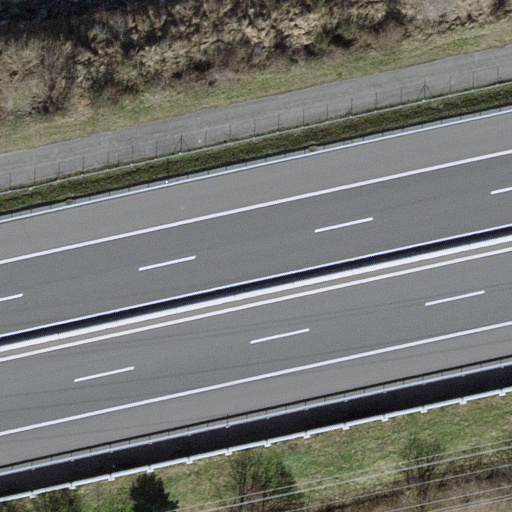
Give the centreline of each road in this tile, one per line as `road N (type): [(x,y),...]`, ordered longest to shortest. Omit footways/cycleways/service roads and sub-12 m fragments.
road 1 (motorway): [(0,397),(511,286)]
road 2 (motorway): [(511,186),(0,297)]
road 3 (unclassified): [(511,62),(0,173)]
